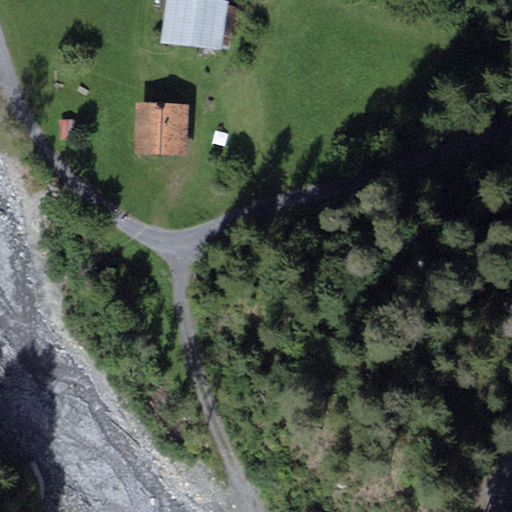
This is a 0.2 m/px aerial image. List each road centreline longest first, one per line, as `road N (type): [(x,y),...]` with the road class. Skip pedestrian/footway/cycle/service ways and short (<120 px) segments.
road 1 (track): [(511,124),(179,247)]
road 2 (track): [(179,247),(113,217),(54,156),(0,55)]
